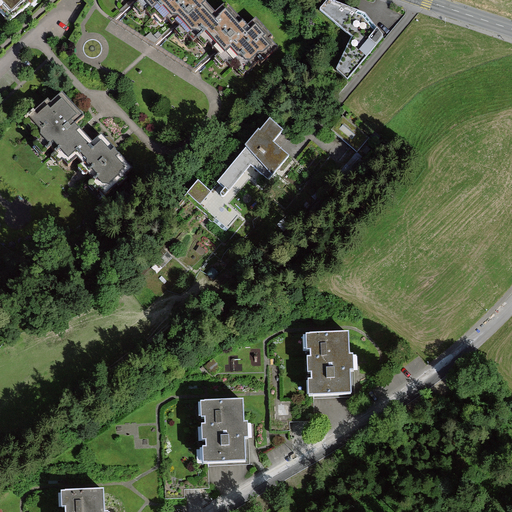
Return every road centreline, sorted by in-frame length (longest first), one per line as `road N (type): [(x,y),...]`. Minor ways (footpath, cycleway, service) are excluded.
road 1 (residential): [(511,303),(396,399),(216,511)]
road 2 (residential): [(416,0),(321,118)]
